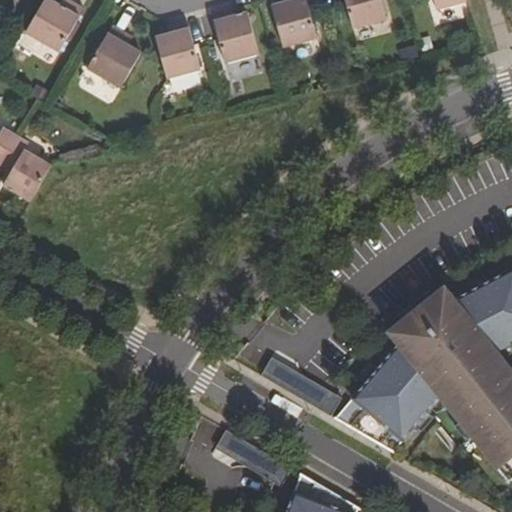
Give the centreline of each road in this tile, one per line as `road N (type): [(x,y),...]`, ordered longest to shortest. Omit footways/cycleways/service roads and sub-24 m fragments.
road 1 (residential): [(169,362),(274,228),(356,162),(447,110),(511,86)]
road 2 (residential): [(169,362),(428,511)]
road 3 (residential): [(0,264),(169,362)]
road 4 (residential): [(106,511),(169,362)]
